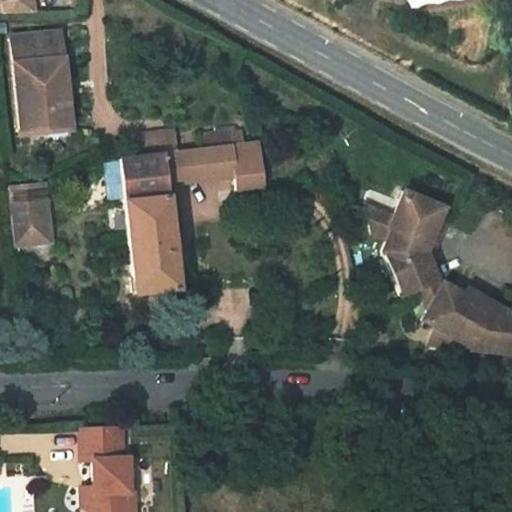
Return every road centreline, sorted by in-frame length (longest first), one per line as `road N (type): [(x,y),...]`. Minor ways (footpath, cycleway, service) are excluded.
road 1 (tertiary): [(511,403),(180,384),(0,391)]
road 2 (tertiary): [(511,155),(219,0)]
